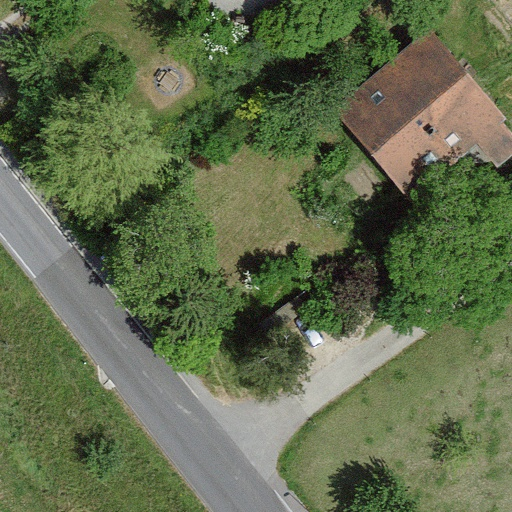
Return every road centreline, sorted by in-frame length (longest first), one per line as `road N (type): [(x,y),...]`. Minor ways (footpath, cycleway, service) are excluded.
road 1 (tertiary): [(264,511),(0,185)]
road 2 (track): [(223,459),(511,255)]
